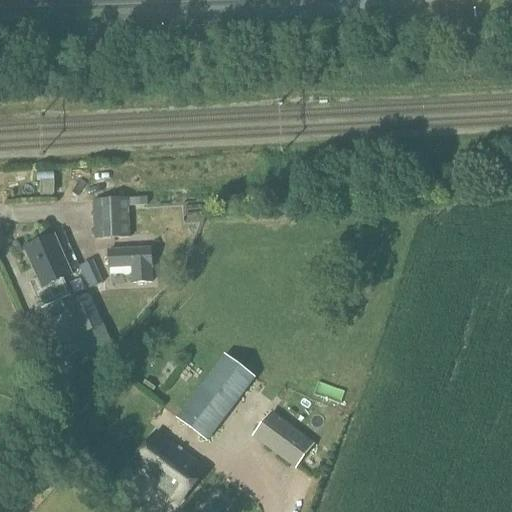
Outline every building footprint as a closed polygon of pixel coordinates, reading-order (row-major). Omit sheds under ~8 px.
[(88,180),(72,180),(73,192),(88,191),(88,180)] [(39,280),(30,283),(42,309),(71,296),(63,280),(71,277),(54,237),(26,250),(39,280)] [(109,252),(110,270),(132,269),(133,284),(152,284),(151,270),(154,270),(154,268),(152,268),(151,250),(109,252)] [(94,262),(80,267),(90,290),(104,284),(94,262)] [(89,296),(69,306),(82,336),(103,328),(89,296)] [(254,380),(224,357),(212,374),(242,396),(254,380)] [(68,364),(42,376),(52,396),(77,384),(68,364)] [(190,403),(178,420),(208,442),(220,425),(190,403)] [(314,446),(304,438),(272,414),(257,434),(289,458),(299,466),(314,446)] [(418,452),(451,454),(452,431),(419,430),(418,452)] [(132,468),(181,504),(205,471),(157,435),(132,468)] [(203,504),(213,511),(264,511),(272,501),(229,469),(203,504)]
